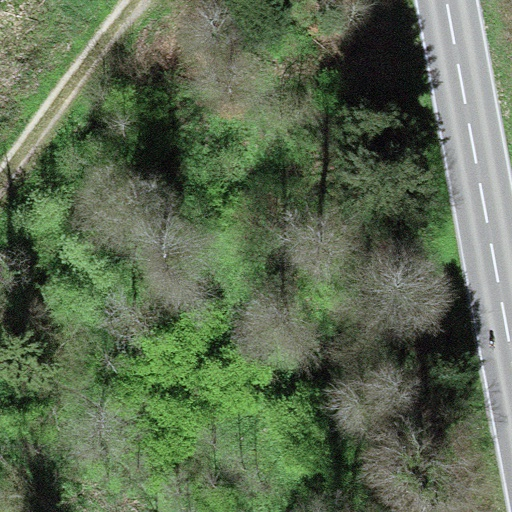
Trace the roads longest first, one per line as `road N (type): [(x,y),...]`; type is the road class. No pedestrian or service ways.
road 1 (secondary): [(446,0),(511,362)]
road 2 (track): [(0,181),(136,0)]
